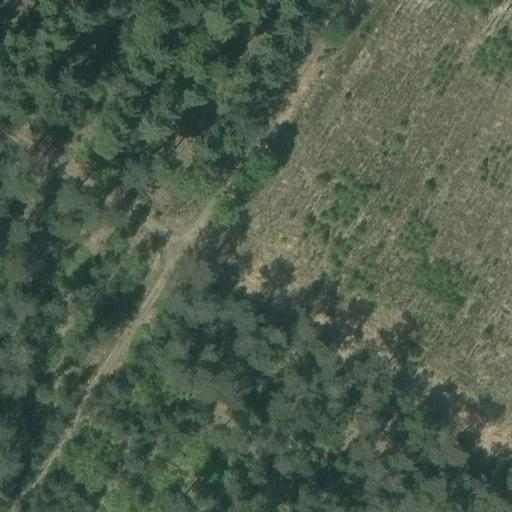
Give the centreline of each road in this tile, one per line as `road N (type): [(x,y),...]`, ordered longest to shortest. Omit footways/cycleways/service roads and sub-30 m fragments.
road 1 (track): [(17,511),(186,245),(0,128)]
road 2 (track): [(186,245),(341,0)]
